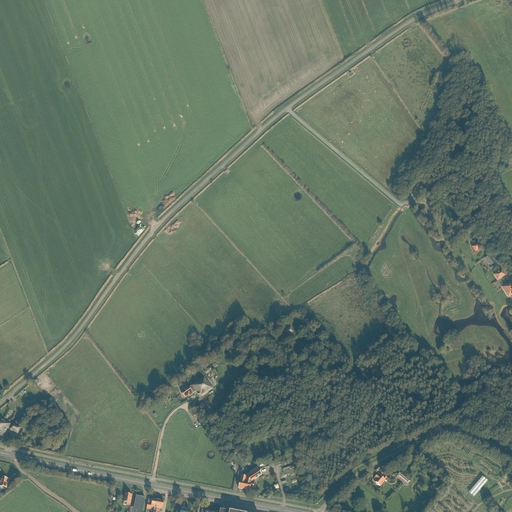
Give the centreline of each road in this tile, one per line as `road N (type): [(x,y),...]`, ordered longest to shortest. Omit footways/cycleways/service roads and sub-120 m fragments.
road 1 (unclassified): [(0,403),(77,332),(163,218),(278,115),(406,24),(464,0)]
road 2 (tertiary): [(285,511),(12,455)]
road 3 (track): [(288,107),(399,202),(420,195),(431,217),(476,237)]
road 4 (unclassified): [(320,511),(353,477),(440,433),(492,450)]
